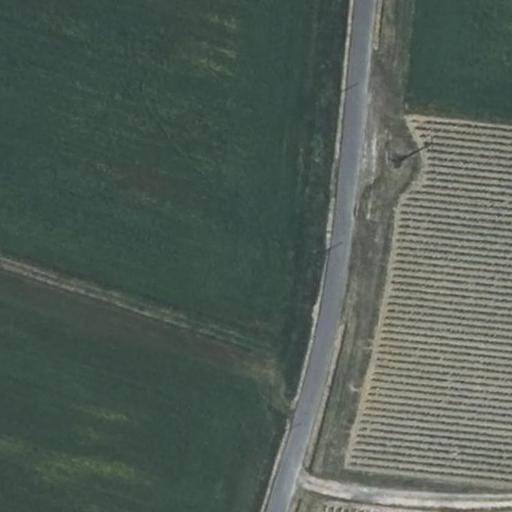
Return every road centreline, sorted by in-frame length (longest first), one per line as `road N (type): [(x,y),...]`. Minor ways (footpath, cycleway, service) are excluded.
road 1 (unclassified): [(273,511),(339,247),(365,0)]
road 2 (track): [(284,478),(359,505),(511,507)]
